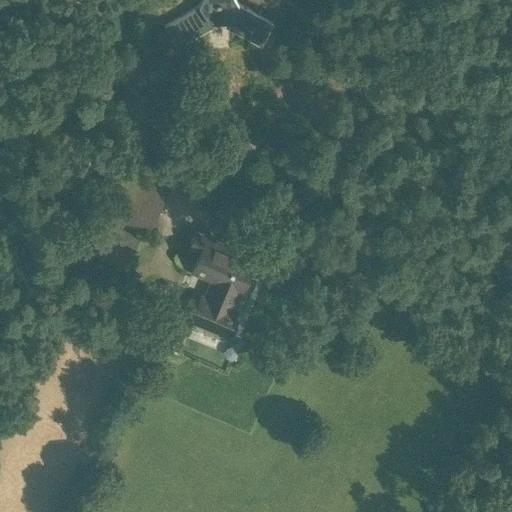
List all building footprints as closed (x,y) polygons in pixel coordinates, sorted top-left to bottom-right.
[(201,0),(197,7),(164,27),(177,50),(191,42),(188,37),(208,24),(228,24),(249,35),(246,40),(260,48),(273,26),(238,6),(234,0),(201,0)] [(130,172),(108,212),(146,232),(167,191),(130,172)] [(105,221),(95,240),(102,243),(99,251),(122,263),(136,237),(105,221)] [(194,234),(185,256),(196,260),(190,274),(212,283),(241,295),(247,279),(246,279),(252,262),(204,243),(206,239),(194,234)] [(110,278),(98,305),(127,317),(139,291),(110,278)] [(200,300),(191,322),(226,336),(235,314),(234,313),(241,295),(212,283),(204,301),(200,300)] [(326,299),(320,317),(353,331),(361,313),(326,299)]
